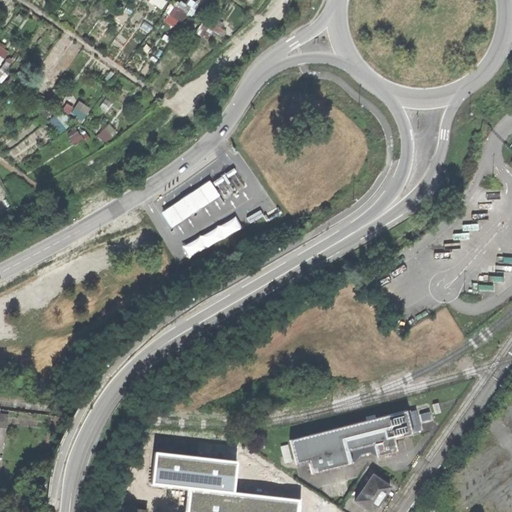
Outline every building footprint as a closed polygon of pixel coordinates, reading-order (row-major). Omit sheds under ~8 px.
[(152,0),(166,8),(170,0),(152,0)] [(168,22),(178,25),(180,19),(187,22),(192,12),(175,5),(168,22)] [(1,66),(0,67),(0,79),(5,83),(11,74),(1,66)] [(86,121),(94,108),(82,100),(74,113),(86,121)] [(60,115),(53,121),(63,133),(70,127),(60,115)] [(78,126),(69,133),(79,145),(88,138),(78,126)] [(108,143),(116,135),(108,127),(100,135),(108,143)] [(277,208),(232,140),(205,170),(163,201),(145,211),(177,263),(277,208)] [(436,406),(439,418),(445,417),(442,405),(436,406)] [(398,442),(418,437),(418,435),(426,433),(422,414),(295,442),(301,468),(312,465),(315,476),(354,468),(351,456),(378,450),(381,462),(391,459),(401,457),(398,442)] [(425,416),(427,425),(435,423),(433,414),(425,416)] [(283,450),(285,466),(294,465),(291,449),(283,450)] [(190,487),(236,492),(239,462),(156,453),(153,484),(190,487)] [(497,476),(461,504),(467,511),(478,511),(507,489),(497,476)] [(358,506),(366,511),(381,511),(386,505),(394,492),(374,480),(358,506)] [(300,511),(302,499),(236,492),(190,487),(187,511),(300,511)]
